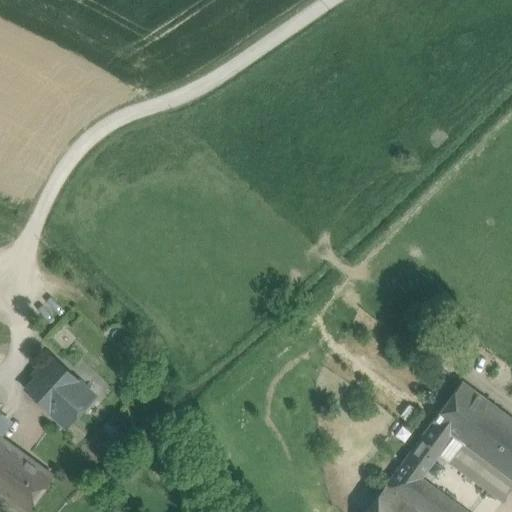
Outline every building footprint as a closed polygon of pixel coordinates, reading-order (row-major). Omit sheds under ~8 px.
[(61,324),(45,335),(57,352),(73,340),(61,324)] [(93,397),(54,361),(26,392),(65,427),(93,397)] [(501,412),(461,383),(432,422),(432,423),(452,437),(458,442),(474,420),(488,430),(501,412)] [(511,420),(501,412),(488,430),(474,420),(458,442),(463,445),(460,449),(463,452),(466,448),(511,481),(511,420)] [(432,423),(385,487),(405,501),(421,479),(452,437),(432,423)] [(0,494),(26,458),(0,439),(0,494)] [(511,490),(511,481),(466,448),(463,452),(455,465),(504,502),(511,490)] [(25,511),(51,477),(26,458),(0,494),(0,495),(22,511),(25,511)] [(465,511),(421,479),(405,501),(419,511),(465,511)] [(385,487),(385,486),(365,511),(419,511),(405,501),(385,487)]
